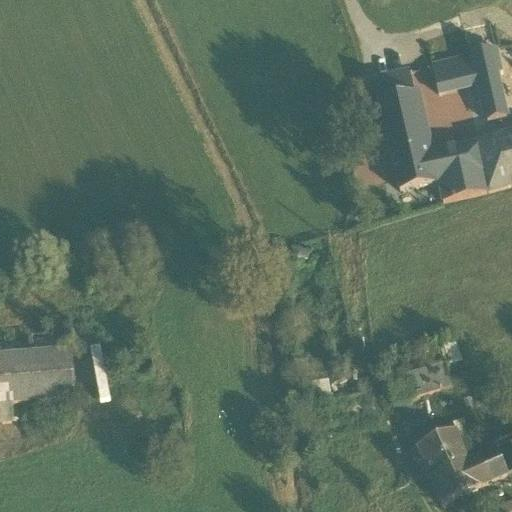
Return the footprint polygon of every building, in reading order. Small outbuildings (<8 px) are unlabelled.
[(479,88),(488,125),(507,120),(497,77),(501,76),(495,52),(472,58),(473,61),(479,88)] [(479,88),(473,61),(433,71),(440,98),(479,88)] [(415,97),(411,75),(379,81),(375,86),(379,105),(415,97)] [(438,187),(443,206),(492,197),(478,149),(429,159),(426,143),(424,138),(415,97),(379,105),(399,196),(438,187)] [(478,149),(492,197),(511,191),(511,136),(477,146),(478,149)] [(444,350),(450,367),(450,368),(462,364),(456,345),(443,349),(444,350)] [(439,351),(443,365),(444,369),(450,367),(444,350),(439,351)] [(72,352),(0,357),(0,425),(12,425),(10,407),(76,402),(73,364),(72,352)] [(148,379),(153,371),(151,362),(143,357),(134,359),(129,367),(131,376),(139,381),(148,379)] [(451,391),(444,369),(443,365),(385,384),(394,409),(451,391)] [(468,461),(463,449),(473,444),(463,422),(453,427),(455,433),(416,451),(429,479),(468,461)] [(470,465),(481,490),(511,475),(511,437),(477,453),(480,460),(470,465)] [(470,465),(468,461),(429,479),(442,507),(481,490),(470,465)]
